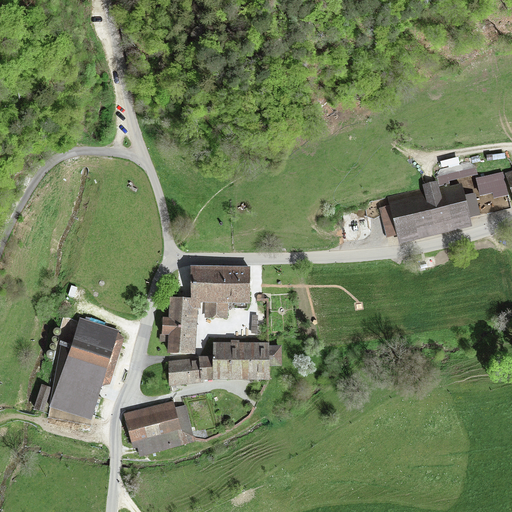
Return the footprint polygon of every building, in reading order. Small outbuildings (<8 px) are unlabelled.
[(389,206),(379,208),(387,238),(397,234),(399,244),(472,226),(470,217),(511,208),(508,196),(510,196),(503,171),(479,177),(475,165),(469,163),(440,170),(437,176),(439,181),(423,184),(424,189),(387,197),(389,206)] [(433,256),(417,260),(419,271),(435,267),(433,256)] [(250,266),(192,266),(191,298),(171,297),(170,318),(164,318),(163,333),(170,334),(169,353),(194,354),(196,307),(200,307),(200,302),(205,302),(205,317),(227,317),(228,303),(250,303),(250,266)] [(71,286),(68,295),(73,297),(76,287),(71,286)] [(120,330),(80,318),(50,408),(91,420),(103,386),(111,385),(125,339),(119,333),(120,330)] [(200,359),(169,361),(169,387),(204,383),(203,380),(271,380),(272,366),(283,366),(282,346),(271,346),(270,343),(241,343),(240,341),(232,341),(232,343),(214,343),(213,357),(200,357),(200,359)] [(51,388),(42,385),(34,410),(43,413),(51,388)] [(175,403),(125,416),(134,450),(138,449),(140,456),(195,443),(186,405),(176,408),(175,403)]
